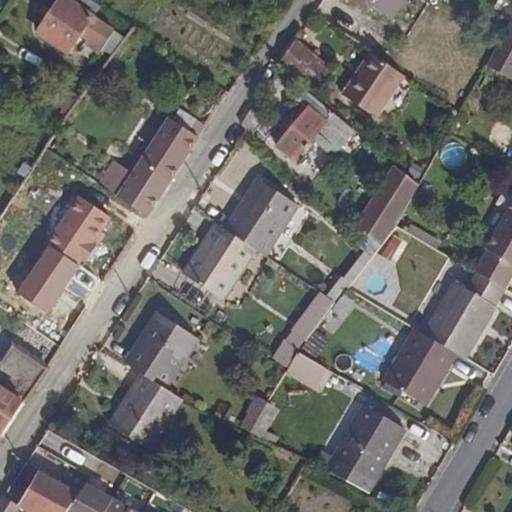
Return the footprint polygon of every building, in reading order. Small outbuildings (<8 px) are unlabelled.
[(333,0),(372,25),(388,0),(333,0)] [(97,33),(54,3),(28,40),(53,57),(64,42),(81,55),(97,33)] [(489,70),(511,81),(511,25),(489,70)] [(315,97),(335,74),(299,40),(283,65),(315,97)] [(377,127),(406,87),(374,63),(344,104),(377,127)] [(353,141),(306,95),(298,103),(307,113),(282,139),(301,159),(318,143),(334,159),(353,141)] [(258,154),(274,130),(250,115),(238,133),(258,154)] [(159,199),(196,141),(167,123),(131,178),(159,199)] [(394,237),(417,195),(396,175),(348,247),(367,266),(394,237)] [(159,199),(131,178),(117,200),(146,219),(159,199)] [(258,254),(291,204),(252,178),(219,228),(249,248),(258,254)] [(511,207),(473,271),(485,278),(506,291),(510,294),(511,291),(511,207)] [(216,297),(249,248),(219,228),(209,221),(176,271),(216,297)] [(473,298),(459,289),(428,339),(461,359),(471,365),(502,314),(495,309),(506,291),(485,278),(473,298)] [(305,332),(332,303),(322,297),(294,332),(308,344),(312,338),(305,332)] [(337,329),(352,311),(341,300),(336,306),(326,320),(337,329)] [(326,320),(336,306),(332,303),(305,332),(312,338),(326,320)] [(156,308),(152,315),(124,358),(139,368),(161,383),(187,344),(194,333),(156,308)] [(431,409),(461,359),(428,339),(421,334),(390,385),(431,409)] [(284,374),(301,353),(283,341),(268,363),(284,374)] [(0,441),(5,445),(49,378),(12,355),(3,371),(0,369),(0,441)] [(144,442),(177,393),(161,383),(139,368),(106,416),(144,442)] [(247,424),(259,408),(248,401),(236,416),(247,424)] [(256,431),(267,415),(259,408),(247,424),(256,431)] [(328,468),(367,493),(404,435),(365,411),(328,468)] [(249,440),(256,431),(247,424),(240,434),(249,440)] [(134,511),(88,485),(83,495),(42,471),(19,506),(8,499),(0,511),(22,511),(25,509),(29,511),(134,511)]
